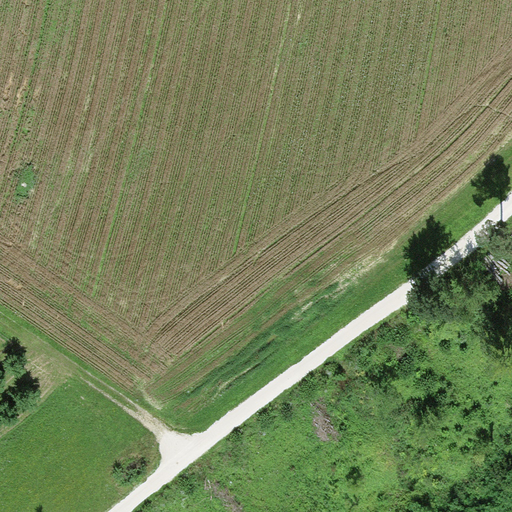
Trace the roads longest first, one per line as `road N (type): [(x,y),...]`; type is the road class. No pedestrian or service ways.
road 1 (track): [(105,511),(209,425),(444,260),(511,195)]
road 2 (track): [(0,315),(209,425)]
